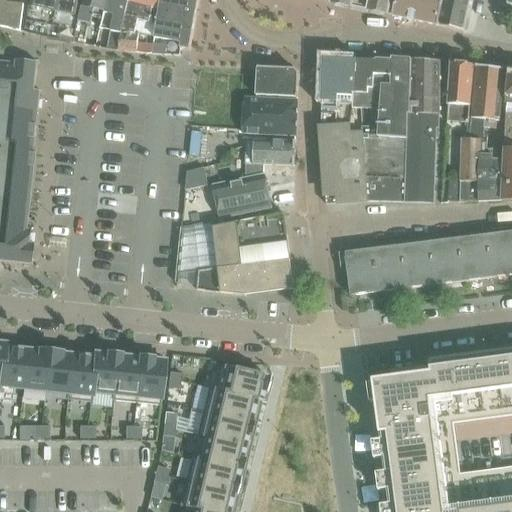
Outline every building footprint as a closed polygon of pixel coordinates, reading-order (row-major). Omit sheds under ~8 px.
[(0,0),(0,27),(21,33),(25,4),(9,2),(9,0),(0,0)] [(28,16),(53,21),(49,39),(75,44),(84,0),(29,0),(26,16),(28,16)] [(93,17),(103,19),(106,0),(84,0),(75,44),(84,46),(88,26),(91,27),(93,17)] [(107,50),(119,52),(131,0),(106,0),(103,19),(101,31),(110,33),(107,50)] [(131,0),(119,52),(136,54),(138,44),(139,37),(140,35),(154,37),(156,27),(160,0),(131,0)] [(154,37),(154,39),(180,44),(179,49),(180,50),(190,52),(191,46),(198,0),(160,0),(156,27),(154,37)] [(330,0),(330,5),(388,16),(391,0),(330,0)] [(444,0),(396,0),(392,17),(438,27),(444,0)] [(444,0),(438,27),(463,32),(469,0),(444,0)] [(24,33),(49,39),(53,21),(28,16),(24,33)] [(136,54),(147,55),(148,45),(138,44),(136,54)] [(154,44),(152,54),(166,55),(167,45),(154,44)] [(322,101),(321,129),(326,205),(366,203),(366,202),(365,178),(362,135),(349,136),(349,128),(337,128),(338,103),(351,103),(353,103),(352,78),(355,78),(354,61),(326,59),(323,62),(323,75),(322,101)] [(378,128),(362,128),(362,135),(365,178),(401,181),(406,181),(405,204),(434,204),(437,130),(439,130),(440,62),(392,59),(391,62),(391,86),(381,86),(379,111),(378,128)] [(0,61),(0,88),(40,93),(41,91),(35,91),(37,63),(15,60),(15,63),(0,61)] [(353,103),(351,103),(351,109),(374,110),(379,111),(381,86),(391,86),(391,62),(354,61),(355,78),(352,78),(353,103)] [(449,93),(447,123),(468,124),(468,118),(474,67),(451,64),(449,93)] [(461,141),(460,182),(460,204),(489,202),(502,202),(505,150),(505,146),(493,145),(493,155),(487,155),(487,141),(483,140),(484,129),(496,130),(497,122),(500,123),(504,71),(476,67),(471,118),(468,118),(468,124),(468,125),(466,141),(461,141)] [(256,69),(254,97),(297,99),(299,76),(294,71),(267,70),(256,69)] [(26,230),(40,93),(0,88),(0,262),(30,266),(32,244),(28,244),(29,230),(26,230)] [(295,137),(297,103),(245,100),(243,134),(295,137)] [(246,142),(245,166),(246,166),(252,166),(263,167),(294,168),(295,143),(253,142),(246,142)] [(511,149),(505,150),(502,202),(503,202),(511,202),(511,149)] [(187,173),(185,191),(208,185),(204,168),(187,173)] [(264,175),(213,185),(220,220),(271,210),(264,175)] [(365,178),(366,202),(366,203),(405,204),(406,181),(401,181),(365,178)] [(449,182),(448,202),(459,203),(460,182),(459,182),(449,182)] [(198,271),(196,292),(246,297),(245,293),(293,286),(283,215),(272,217),(212,228),(212,229),(217,268),(198,271)] [(511,276),(511,237),(346,258),(345,253),(338,254),(343,290),(349,289),(350,297),(511,276)] [(0,388),(22,391),(26,350),(5,348),(4,348),(0,382),(0,388)] [(26,350),(22,391),(44,393),(49,353),(26,350)] [(431,374),(373,382),(380,436),(381,442),(382,446),(383,453),(383,457),(384,464),(385,468),(385,475),(386,479),(387,486),(387,490),(388,496),(389,501),(390,507),(390,511),(511,511),(511,506),(468,511),(444,511),(430,401),(511,389),(511,351),(430,362),(431,374)] [(49,353),(44,393),(66,396),(66,400),(66,401),(71,355),(49,353)] [(71,355),(66,401),(89,403),(94,354),(93,358),(71,355)] [(94,354),(89,403),(91,403),(90,407),(111,409),(112,401),(117,356),(106,354),(106,355),(94,354)] [(117,356),(112,401),(135,404),(140,358),(139,358),(139,359),(119,356),(117,356)] [(140,358),(135,404),(159,406),(164,361),(151,360),(151,359),(140,358)] [(208,388),(208,390),(261,402),(263,394),(264,394),(268,378),(252,375),(253,370),(239,366),(238,371),(218,366),(212,390),(208,388)] [(169,373),(168,381),(180,383),(181,375),(169,373)] [(259,491),(281,496),(290,454),(281,452),(297,381),(311,384),(305,412),(317,415),(323,384),(285,375),(259,491)] [(168,381),(167,389),(179,391),(180,383),(168,381)] [(208,390),(202,413),(252,425),(252,424),(251,424),(256,403),(261,404),(261,402),(208,390)] [(202,413),(196,436),(245,448),(248,437),(249,437),(252,425),(202,413)] [(163,421),(163,429),(175,431),(175,423),(176,415),(165,414),(164,414),(163,421)] [(41,427),(33,427),(33,439),(33,442),(41,442),(41,439),(41,427)] [(49,427),(41,427),(41,439),(49,439),(49,427)] [(87,428),(79,428),(79,439),(87,440),(87,428)] [(95,428),(87,428),(87,440),(95,440),(95,428)] [(133,428),(125,428),(125,440),(133,440),(133,428)] [(141,428),(133,428),(133,440),(141,440),(141,428)] [(163,429),(162,437),(174,438),(175,431),(163,429)] [(195,459),(195,460),(240,471),(242,461),(245,448),(196,436),(196,437),(205,439),(200,460),(195,459)] [(195,460),(189,484),(234,494),(238,480),(237,480),(239,472),(240,472),(240,471),(195,460)] [(156,467),(154,475),(161,477),(166,478),(168,470),(162,469),(157,467),(156,467)] [(154,475),(152,483),(153,483),(159,484),(164,486),(166,478),(161,477),(154,475)] [(189,484),(184,507),(203,511),(229,511),(234,496),(234,494),(189,484)]
